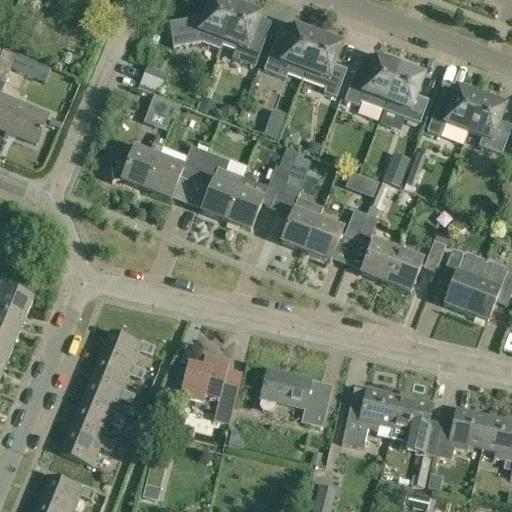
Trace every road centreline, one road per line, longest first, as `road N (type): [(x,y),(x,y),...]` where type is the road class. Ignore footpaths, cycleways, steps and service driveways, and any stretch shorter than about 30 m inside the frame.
road 1 (residential): [(511,377),(119,284),(88,289)]
road 2 (residential): [(52,199),(138,0)]
road 3 (residential): [(0,484),(70,308),(88,289)]
road 4 (residential): [(338,5),(511,67)]
